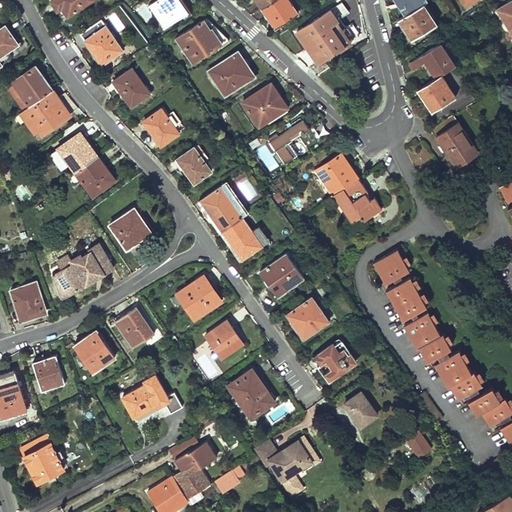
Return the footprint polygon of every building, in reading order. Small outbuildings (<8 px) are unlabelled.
[(52,0),(57,8),(64,19),(92,0),(52,0)] [(157,0),(149,6),(164,28),(186,14),(178,2),(176,3),(173,0),(157,0)] [(270,16),(277,25),(297,12),(288,0),(270,0),(262,5),(261,6),(268,17),(270,16)] [(397,0),(406,13),(422,3),(425,0),(397,0)] [(511,0),(498,8),(510,29),(511,28),(511,0)] [(406,13),(399,18),(404,26),(413,39),(436,24),(422,3),(406,13)] [(336,20),(329,9),(296,31),(305,45),(308,50),(312,47),(320,59),(343,44),(329,24),(336,20)] [(208,29),(202,20),(176,38),(193,62),(222,43),(216,33),(211,26),(208,29)] [(9,22),(6,25),(19,43),(22,41),(17,33),(9,22)] [(6,25),(0,28),(0,64),(2,64),(0,61),(0,55),(19,43),(6,25)] [(121,47),(106,25),(86,41),(92,50),(96,56),(99,54),(105,62),(113,57),(111,55),(121,47)] [(454,64),(440,42),(409,62),(413,68),(426,60),(436,76),(440,73),(454,64)] [(19,43),(0,55),(0,61),(2,64),(23,49),(19,43)] [(237,50),(208,70),(225,94),(251,76),(245,67),(247,64),(237,50)] [(35,65),(13,81),(29,105),(51,90),(43,77),(35,65)] [(150,91),(133,68),(115,80),(119,86),(131,104),(150,91)] [(436,76),(418,87),(428,104),(431,108),(440,103),(442,105),(455,96),(440,73),(436,76)] [(13,81),(7,85),(23,109),(29,105),(13,81)] [(269,83),(242,101),(259,125),(267,119),(265,117),(285,104),(278,93),(274,87),(272,89),(269,83)] [(23,109),(21,111),(35,131),(39,128),(43,133),(69,115),(63,106),(51,90),(29,105),(23,109)] [(179,132),(162,108),(144,121),(155,136),(161,145),(179,132)] [(465,131),(453,113),(430,128),(447,152),(455,165),(474,152),(462,133),(465,131)] [(275,150),(284,163),(297,154),(289,141),(298,134),(308,147),(321,138),(311,124),(307,127),(300,116),(291,122),(293,125),(289,127),(288,125),(285,127),(286,129),(279,134),(277,132),(267,139),(269,141),(266,143),(272,152),(275,150)] [(89,144),(80,131),(58,147),(75,171),(78,169),(98,155),(89,144)] [(253,149),(261,145),(257,137),(249,142),(253,149)] [(198,143),(194,146),(201,156),(205,154),(198,143)] [(201,156),(194,146),(177,157),(188,172),(194,181),(211,170),(201,156)] [(58,147),(53,151),(70,175),(71,174),(75,171),(58,147)] [(341,151),(316,169),(333,193),(358,176),(352,167),(350,169),(345,161),(347,160),(341,151)] [(104,164),(98,155),(78,169),(85,178),(82,180),(93,195),(112,181),(101,166),(104,164)] [(75,171),(71,174),(77,183),(82,180),(85,178),(78,169),(75,171)] [(358,176),(333,193),(352,221),(362,214),(365,218),(381,206),(374,195),(370,198),(366,192),(368,190),(358,176)] [(511,178),(499,185),(507,200),(511,197),(511,178)] [(226,182),(221,185),(227,193),(231,189),(226,182)] [(212,216),(221,230),(242,215),(227,193),(221,185),(205,196),(209,203),(205,206),(212,216)] [(134,207),(110,223),(127,248),(133,243),(139,240),(141,240),(144,239),(147,238),(149,236),(150,235),(151,233),(151,231),(150,229),(146,224),(142,218),(134,207)] [(242,215),(221,230),(235,250),(241,259),(263,244),(254,231),(242,215)] [(259,227),(254,231),(263,244),(269,239),(259,227)] [(52,274),(61,298),(82,285),(95,277),(93,275),(101,270),(102,272),(112,266),(98,242),(88,248),(89,250),(81,255),(79,253),(69,259),(72,262),(60,269),(52,274)] [(409,269),(397,248),(372,261),(385,283),(393,278),(400,274),(409,269)] [(286,251),(260,270),(269,282),(278,295),(304,275),(286,251)] [(66,254),(55,260),(60,269),(72,262),(69,259),(66,254)] [(221,299),(203,274),(191,283),(177,293),(194,317),(221,299)] [(403,280),(400,274),(393,278),(396,284),(403,280)] [(427,304),(410,276),(403,280),(396,284),(386,290),(403,318),(410,314),(415,311),(427,304)] [(42,298),(37,282),(12,289),(22,319),(32,316),(44,312),(40,298),(42,298)] [(330,320),(312,295),(287,313),(296,327),(304,338),(330,320)] [(155,333),(137,306),(124,315),(116,320),(133,347),(155,333)] [(441,333),(428,311),(419,317),(413,320),(404,325),(417,348),(419,347),(427,360),(429,359),(446,349),(451,346),(443,332),(441,333)] [(419,317),(415,311),(410,314),(413,320),(419,317)] [(233,327),(227,319),(205,334),(216,350),(220,356),(229,350),(231,352),(241,344),(232,333),(234,332),(231,328),(233,327)] [(244,342),(233,327),(231,328),(234,332),(232,333),(241,344),(244,342)] [(116,356),(97,328),(86,336),(74,344),(93,372),(116,356)] [(174,335),(169,337),(174,344),(178,340),(174,335)] [(355,362),(340,340),(335,344),(350,366),(355,362)] [(350,366),(335,344),(315,357),(321,365),(327,360),(332,367),(324,373),(329,381),(350,366)] [(449,355),(446,349),(429,359),(432,365),(435,363),(449,355)] [(471,371),(459,349),(449,355),(435,363),(448,385),(450,384),(458,398),(460,396),(477,386),(482,384),(473,370),(471,371)] [(65,382),(56,354),(48,357),(34,361),(42,389),(65,382)] [(276,398),(268,387),(265,389),(259,379),(251,368),(229,384),(230,386),(227,388),(232,395),(235,393),(251,416),(276,398)] [(14,370),(0,374),(0,393),(7,415),(27,409),(14,370)] [(167,395),(155,373),(145,379),(147,383),(123,396),(134,416),(157,403),(158,404),(165,401),(171,412),(183,406),(175,391),(167,395)] [(268,387),(261,377),(259,379),(265,389),(268,387)] [(500,399),(493,385),(481,392),(468,400),(477,414),(481,411),(490,425),(499,420),(510,414),(511,412),(511,409),(505,397),(500,399)] [(481,392),(477,386),(460,396),(463,402),(468,400),(481,392)] [(377,414),(361,390),(343,402),(360,426),(377,414)] [(442,417),(424,391),(418,395),(437,421),(442,417)] [(220,416),(216,410),(203,419),(207,425),(220,416)] [(511,419),(511,418),(510,414),(499,420),(502,425),(511,419)] [(511,447),(511,419),(502,425),(500,426),(511,448),(511,447)] [(431,447),(419,430),(406,439),(418,456),(431,447)] [(60,449),(51,431),(47,433),(56,451),(60,449)] [(63,455),(60,449),(56,451),(47,433),(20,446),(29,463),(37,480),(47,475),(50,480),(57,477),(55,472),(64,467),(59,457),(63,455)] [(288,498),(305,488),(296,472),(320,458),(305,433),(277,449),(270,436),(256,444),(288,498)] [(169,448),(183,469),(173,475),(180,487),(192,479),(199,490),(210,483),(199,467),(217,456),(207,439),(200,443),(195,434),(183,441),(169,448)] [(18,443),(14,437),(6,441),(9,448),(18,443)] [(510,467),(502,455),(473,473),(481,487),(510,467)] [(239,480),(232,469),(215,480),(222,490),(239,480)] [(180,487),(173,475),(148,491),(160,511),(168,511),(172,510),(167,502),(176,496),(173,491),(180,487)] [(199,490),(192,479),(180,487),(173,491),(176,496),(167,502),(172,510),(189,500),(187,498),(199,490)] [(511,511),(511,496),(484,511),(511,511)]
